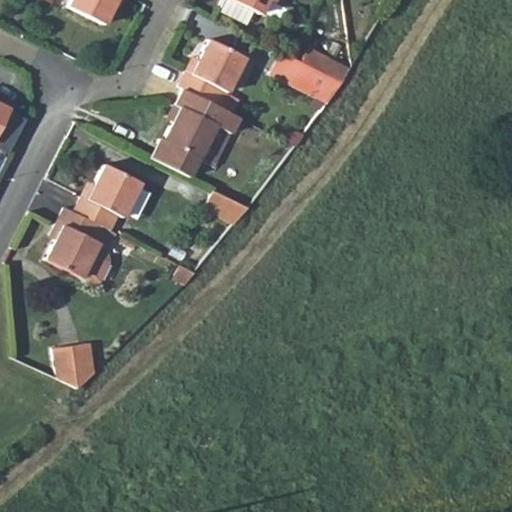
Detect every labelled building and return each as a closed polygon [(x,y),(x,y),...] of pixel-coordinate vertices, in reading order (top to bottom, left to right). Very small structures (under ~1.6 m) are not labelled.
[(67,0),(67,1),(105,20),(115,0),(67,0)] [(238,0),(261,12),(262,10),(267,0),(238,0)] [(273,0),(267,0),(262,10),(283,21),(289,8),(273,0)] [(201,57),(194,72),(189,69),(181,83),(187,86),(217,101),(223,89),(228,91),(245,56),(210,39),(201,57)] [(352,63),(309,41),(301,58),(342,79),(344,76),(352,63)] [(189,69),(194,72),(201,57),(196,54),(189,69)] [(301,58),(289,80),(327,100),(342,80),(342,79),(301,58)] [(241,113),(221,103),(217,101),(187,86),(180,101),(184,103),(177,118),(168,137),(201,154),(202,155),(220,120),(234,127),(241,113)] [(177,118),(184,103),(180,101),(172,116),(177,118)] [(9,108),(0,103),(0,140),(8,145),(22,118),(8,111),(9,108)] [(234,127),(220,120),(202,155),(215,162),(234,127)] [(201,154),(168,137),(163,134),(153,155),(190,174),(201,154)] [(99,183),(91,198),(86,196),(78,210),(114,228),(120,214),(126,217),(143,181),(109,164),(99,183)] [(86,196),(91,198),(99,183),(93,180),(86,196)] [(201,201),(238,220),(251,204),(210,183),(201,201)] [(58,240),(49,258),(82,276),(100,242),(110,247),(120,231),(114,228),(78,210),(69,206),(61,222),(66,224),(58,240)] [(61,222),(53,238),(58,240),(66,224),(61,222)] [(100,242),(82,276),(95,282),(103,279),(113,260),(110,247),(100,242)] [(187,284),(199,270),(180,261),(172,276),(187,284)] [(93,347),(56,351),(60,381),(80,392),(97,377),(93,347)]
